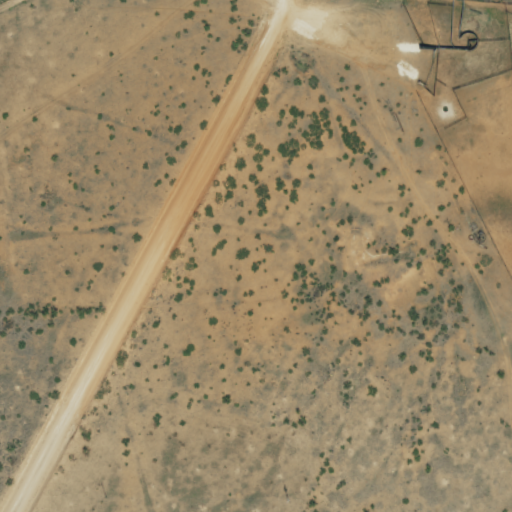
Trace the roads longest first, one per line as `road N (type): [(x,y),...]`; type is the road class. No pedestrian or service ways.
road 1 (residential): [(40,511),(285,57),(291,0)]
road 2 (residential): [(511,257),(449,211),(331,83),(285,57)]
